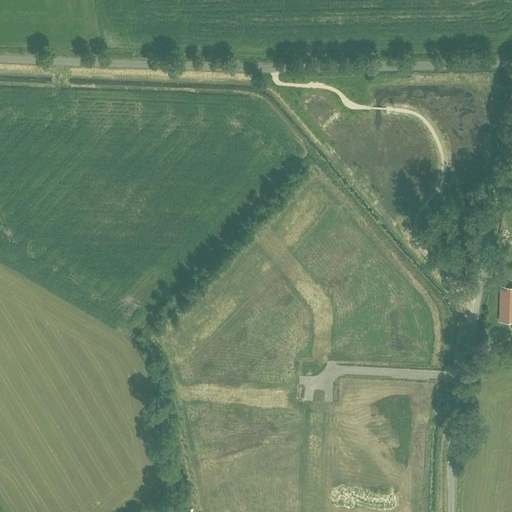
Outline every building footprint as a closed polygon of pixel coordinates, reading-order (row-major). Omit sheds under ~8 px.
[(501,294),(511,294),(511,285),(501,286),(501,294)] [(292,349),(306,350),(308,318),(302,317),(302,311),(303,297),(269,295),(268,310),(294,311),(292,349)] [(511,321),(511,305),(501,305),(500,321),(511,321)] [(243,384),(272,385),(273,373),(269,373),(270,361),(272,361),(272,357),(270,357),(271,343),(273,343),(273,339),(271,339),(271,336),(250,334),(250,348),(252,348),(252,360),(250,360),(250,364),(251,364),(251,372),(244,372),(243,384)] [(343,425),(343,440),(348,440),(347,455),(344,455),(344,465),(358,466),(358,457),(366,457),(367,448),(372,449),(372,451),(383,452),(383,434),(383,432),(379,432),(379,434),(368,434),(368,426),(343,425)] [(240,442),(239,460),(268,462),(268,460),(273,460),(273,462),(272,480),(287,481),(288,463),(289,445),(273,444),(273,454),(269,453),(269,443),(257,443),(257,442),(251,441),(251,442),(240,442)]
